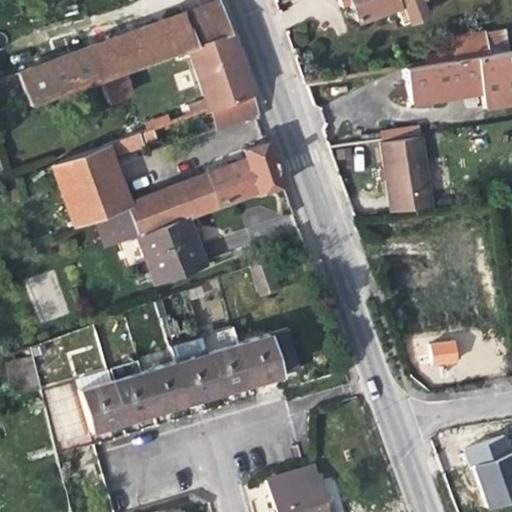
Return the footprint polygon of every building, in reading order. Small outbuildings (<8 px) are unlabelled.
[(27,104),(99,80),(123,71),(186,48),(229,32),(217,0),(215,0),(16,73),(27,104)] [(347,0),(348,3),(354,20),(394,6),(397,16),(418,9),(415,0),(347,0)] [(399,24),(421,16),(418,9),(397,16),(399,24)] [(485,54),(481,31),(449,36),(452,49),(424,54),(425,64),(485,54)] [(250,94),(229,32),(186,48),(204,99),(187,106),(190,115),(250,94)] [(511,102),(511,49),(485,54),(425,64),(403,67),(409,103),(479,92),(482,107),(511,102)] [(123,71),(99,80),(106,101),(130,93),(123,71)] [(257,113),(250,94),(210,108),(216,128),(257,113)] [(168,122),(166,116),(144,123),(147,129),(168,122)] [(127,204),(110,158),(137,147),(137,144),(142,142),(138,132),(51,164),(74,226),(94,219),(101,216),(124,207),(135,236),(186,216),(256,190),(258,193),(281,184),(267,142),(243,150),(244,154),(203,169),(205,174),(127,204)] [(429,206),(419,135),(378,142),(388,211),(429,206)] [(135,236),(124,207),(101,216),(112,244),(135,236)] [(112,244),(101,216),(94,219),(105,247),(112,244)] [(205,265),(186,216),(135,236),(154,285),(205,265)] [(265,260),(248,266),(258,292),(275,286),(265,260)] [(39,322),(67,313),(53,270),(25,279),(39,322)] [(289,372),(300,367),(285,329),(273,334),(289,372)] [(278,373),(266,332),(235,342),(247,383),(262,378),(278,373)] [(203,351),(200,338),(167,348),(171,361),(183,402),(197,397),(215,392),(203,351)] [(451,340),(426,343),(429,363),(453,360),(451,340)] [(233,387),(247,383),(235,342),(203,351),(215,392),(233,387)] [(137,371),(133,361),(107,368),(110,379),(137,371)] [(183,402),(171,361),(139,370),(151,411),(170,406),(183,402)] [(109,380),(106,368),(72,379),(87,430),(103,426),(120,421),(109,380)] [(151,411),(139,370),(137,371),(110,379),(109,380),(120,421),(137,416),(151,411)] [(485,507),(511,497),(511,462),(502,435),(462,449),(468,466),(471,465),(485,507)] [(272,511),(325,511),(312,467),(263,482),(272,511)]
